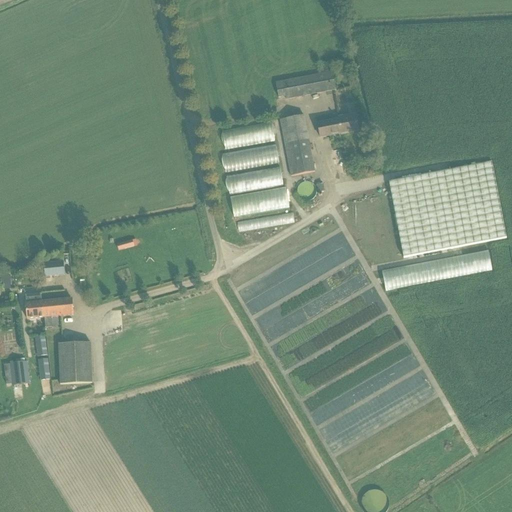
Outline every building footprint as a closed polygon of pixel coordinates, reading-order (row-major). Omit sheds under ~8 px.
[(332,73),(329,73),(328,69),(318,70),(319,75),(276,83),(279,98),(286,97),(286,100),(333,91),(335,90),(332,73)] [(320,138),(358,130),(355,115),(338,118),(339,120),(317,124),(320,138)] [(314,172),(305,121),(304,116),(281,121),(280,121),(291,177),(314,172)] [(228,152),(279,145),(277,125),(225,132),(228,152)] [(229,175),(283,167),(280,147),(226,155),(229,175)] [(367,154),(363,151),(359,156),(364,159),(367,154)] [(389,183),(403,258),(506,238),(491,162),(389,183)] [(285,170),(230,176),(233,197),(287,190),(285,170)] [(316,193),(316,192),(316,191),(315,188),(314,186),(312,184),(310,183),(308,183),(307,183),(307,182),(306,183),(305,183),(303,183),(301,184),(299,187),(298,187),(298,188),(298,189),(297,190),(297,194),(297,195),(298,195),(298,196),(298,197),(299,198),(300,200),(301,200),(302,200),(302,201),(303,201),(306,202),(307,202),(310,201),(312,200),(313,200),(314,198),(315,197),(315,196),(316,193)] [(240,210),(290,203),(289,193),(238,200),(240,210)] [(55,263),(44,263),(45,277),(65,275),(63,259),(54,260),(55,263)] [(43,318),(42,303),(41,295),(25,296),(26,304),(28,320),(43,318)] [(71,300),(42,303),(43,318),(73,315),(71,300)] [(55,321),(49,322),(50,331),(63,329),(62,321),(55,322),(55,321)] [(35,338),(38,357),(47,356),(44,336),(35,338)] [(92,384),(91,353),(91,343),(58,344),(60,385),(92,384)] [(41,381),(50,380),(48,359),(38,361),(41,381)] [(9,364),(12,385),(29,383),(27,362),(9,364)]
